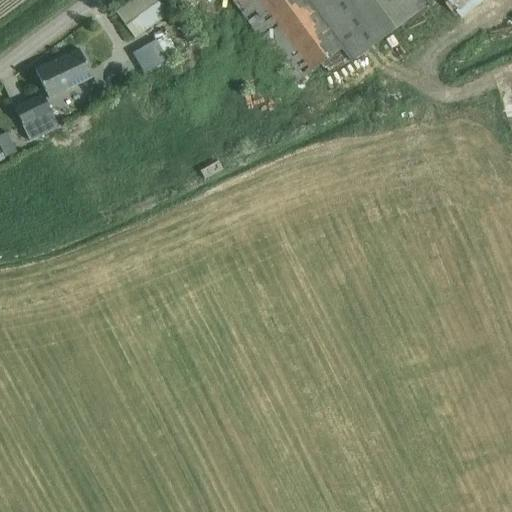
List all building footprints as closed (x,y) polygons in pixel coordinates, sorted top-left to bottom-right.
[(154,0),(130,0),(113,13),(133,39),(166,15),(154,0)] [(232,0),(293,83),(340,49),(349,61),(432,0),(232,0)] [(155,38),(132,52),(145,72),(168,58),(155,38)] [(47,97),(90,78),(78,51),(35,70),(47,97)] [(58,128),(43,95),(14,108),(30,141),(58,128)] [(0,136),(11,156),(22,149),(11,129),(0,135),(0,136)]
